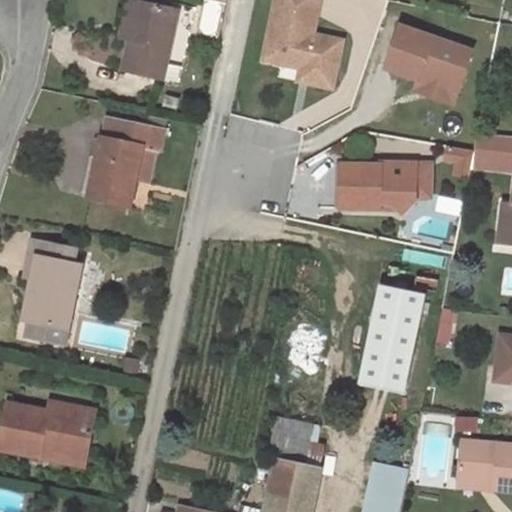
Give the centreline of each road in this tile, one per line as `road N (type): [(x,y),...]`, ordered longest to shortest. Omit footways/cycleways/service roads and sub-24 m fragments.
road 1 (residential): [(247,172),(200,215),(138,511)]
road 2 (residential): [(20,0),(22,83),(0,144)]
